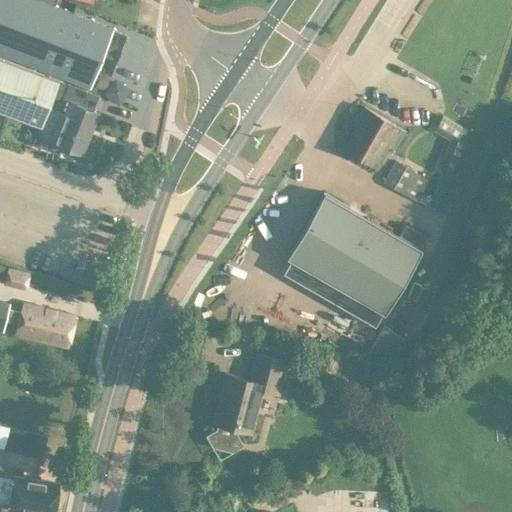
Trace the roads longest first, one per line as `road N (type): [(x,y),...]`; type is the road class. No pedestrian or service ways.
road 1 (secondary): [(81,511),(148,268)]
road 2 (secondary): [(235,66),(158,201),(148,268)]
road 3 (secondary): [(148,268),(266,85)]
